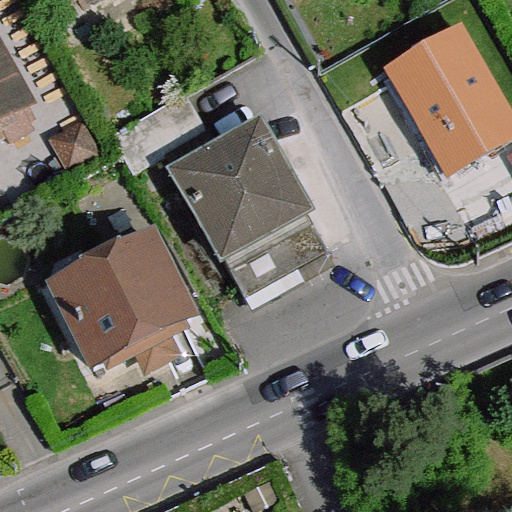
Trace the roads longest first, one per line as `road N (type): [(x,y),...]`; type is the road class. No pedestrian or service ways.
road 1 (residential): [(438,341),(247,0)]
road 2 (tertiary): [(62,511),(293,407)]
road 3 (tertiary): [(293,407),(438,341)]
